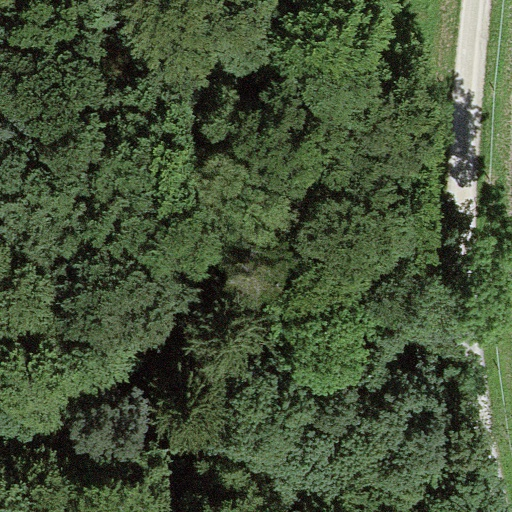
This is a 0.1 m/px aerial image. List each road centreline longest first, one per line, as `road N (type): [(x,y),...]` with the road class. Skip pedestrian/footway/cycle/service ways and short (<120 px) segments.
road 1 (track): [(482,0),(460,246),(476,415),(498,511)]
road 2 (track): [(142,511),(0,377)]
